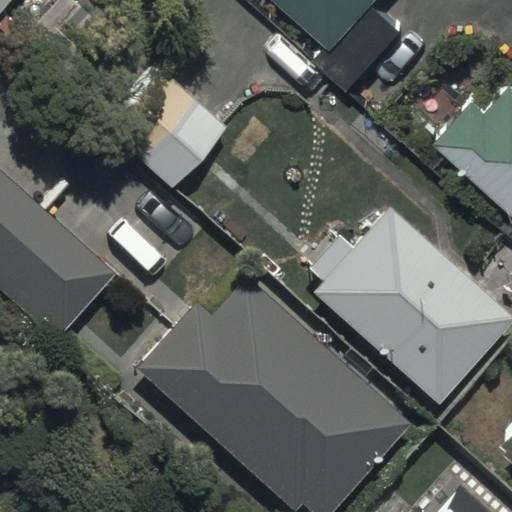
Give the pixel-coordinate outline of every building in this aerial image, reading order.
[(0,0),(0,9),(8,0),(0,0)] [(388,40),(356,12),(367,0),(270,0),(266,4),(319,51),(306,66),(339,95),(388,40)] [(106,129),(173,188),(227,128),(160,68),(106,129)] [(425,147),(511,223),(511,101),(496,88),(474,113),(463,104),(425,147)] [(0,167),(0,290),(51,338),(112,272),(0,167)] [(300,298),(423,407),(498,323),(375,215),(339,255),(320,238),(290,271),(309,288),(300,298)] [(190,301),(131,368),(289,510),(297,501),(308,511),(323,511),(402,425),(239,279),(206,315),(190,301)] [(511,430),(496,448),(511,462),(511,430)] [(483,511),(450,483),(423,511),(483,511)]
